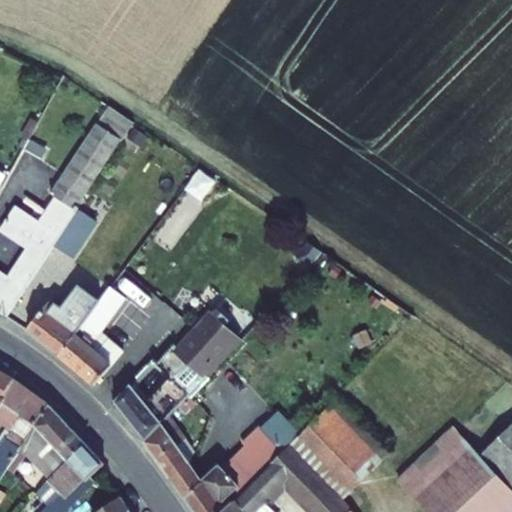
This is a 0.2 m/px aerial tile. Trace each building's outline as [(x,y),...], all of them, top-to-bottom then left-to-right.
[(106,110),(101,117),(122,131),(127,135),(132,127),(106,110)] [(0,298),(9,304),(39,260),(58,234),(79,203),(75,199),(122,131),(101,117),(54,185),(59,188),(42,213),(17,196),(0,220),(28,239),(8,268),(0,262),(0,298)] [(79,203),(58,234),(71,242),(92,212),(79,203)] [(157,234),(117,279),(142,301),(182,256),(157,234)] [(82,274),(65,295),(85,312),(95,300),(102,291),(82,274)] [(128,292),(112,279),(102,291),(95,300),(85,312),(61,342),(96,373),(109,360),(119,348),(125,341),(115,333),(103,323),(128,292)] [(28,315),(61,342),(85,312),(65,295),(53,285),(28,315)] [(208,300),(179,334),(202,353),(211,361),(241,329),(208,300)] [(16,370),(0,361),(0,391),(1,392),(16,370)] [(144,432),(164,410),(169,405),(189,384),(171,366),(148,392),(129,411),(144,432)] [(109,387),(129,411),(148,392),(129,369),(109,387)] [(1,392),(0,394),(0,412),(7,417),(20,397),(42,412),(53,397),(43,387),(16,370),(1,392)] [(89,436),(53,397),(42,412),(28,429),(62,462),(66,460),(89,436)] [(177,432),(184,427),(169,405),(164,410),(177,432)] [(164,410),(144,432),(156,448),(177,432),(164,410)] [(279,435),(256,410),(240,427),(244,431),(219,456),(216,452),(200,469),(186,454),(169,467),(190,498),(203,511),(210,511),(228,494),(234,488),(230,485),(279,435)] [(406,474),(427,498),(439,511),(511,511),(511,483),(487,454),(462,426),(406,474)] [(156,448),(169,467),(186,454),(189,452),(177,432),(156,448)] [(511,483),(511,432),(487,454),(511,483)] [(367,511),(334,477),(293,435),(231,497),(228,494),(210,511),(367,511)] [(89,436),(66,460),(79,473),(84,468),(88,472),(106,455),(89,436)] [(0,466),(12,451),(0,441),(0,466)] [(62,462),(51,466),(69,483),(79,473),(66,460),(62,462)] [(65,488),(69,483),(51,466),(47,471),(65,488)] [(139,511),(118,482),(88,503),(93,511),(139,511)]
